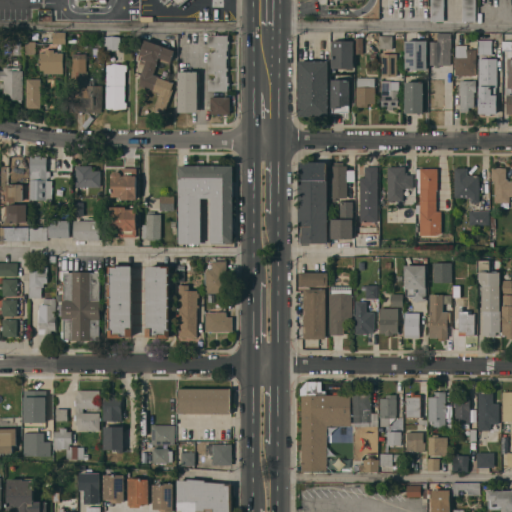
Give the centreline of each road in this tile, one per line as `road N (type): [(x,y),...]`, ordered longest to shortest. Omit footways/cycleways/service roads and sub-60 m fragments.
road 1 (residential): [(511,139),(45,136),(0,123)]
road 2 (residential): [(511,364),(0,362)]
road 3 (primary): [(280,363),(280,225)]
road 4 (primary): [(255,138),(253,274)]
road 5 (primary): [(253,362),(252,493)]
